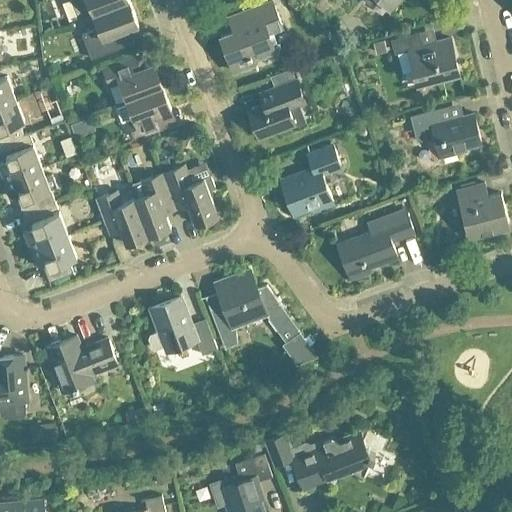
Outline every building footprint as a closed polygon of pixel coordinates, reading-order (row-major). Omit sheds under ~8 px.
[(130,1),(129,0),(70,0),(78,21),(94,15),(130,1)] [(134,43),(128,29),(139,25),(130,1),(94,15),(99,28),(82,34),(91,59),(119,48),(134,43)] [(275,50),(269,32),(282,27),(272,1),(227,18),(232,32),(220,37),(234,72),(255,64),(253,58),(275,50)] [(459,73),(450,38),(422,45),(419,32),(391,39),(395,54),(409,50),(418,84),(459,73)] [(374,42),(377,53),(388,50),(385,39),(374,42)] [(163,87),(154,65),(134,72),(129,59),(103,69),(109,85),(119,82),(127,101),(163,87)] [(0,104),(16,99),(7,76),(0,78),(0,104)] [(289,109),(305,103),(296,79),(258,93),(263,105),(248,110),(259,138),(295,124),(289,109)] [(156,115),(171,109),(163,87),(127,101),(134,120),(129,122),(135,138),(161,128),(156,115)] [(0,143),(24,135),(20,124),(25,122),(16,99),(0,104),(0,143)] [(481,143),(474,113),(442,122),(438,108),(410,116),(417,141),(434,137),(440,157),(466,150),(466,147),(481,143)] [(36,145),(63,135),(60,125),(33,135),(36,145)] [(42,167),(33,144),(29,133),(24,135),(0,143),(0,153),(3,162),(0,162),(0,169),(4,181),(42,167)] [(334,204),(323,174),(342,167),(333,145),(308,154),(313,168),(281,180),(295,219),(334,204)] [(173,169),(169,157),(159,161),(163,173),(173,169)] [(218,216),(209,190),(216,188),(211,175),(192,183),(185,165),(173,169),(163,173),(177,209),(188,204),(195,224),(218,216)] [(23,213),(47,203),(43,193),(57,187),(52,175),(46,178),(42,167),(4,181),(11,198),(16,196),(23,213)] [(177,209),(163,173),(129,186),(134,198),(148,236),(171,227),(166,214),(177,209)] [(510,227),(501,193),(488,196),(484,183),(456,190),(469,238),(510,227)] [(148,236),(134,198),(122,203),(117,190),(96,198),(105,222),(110,235),(121,231),(126,244),(148,236)] [(51,215),(47,203),(23,213),(29,230),(24,232),(30,249),(68,235),(59,212),(51,215)] [(397,257),(392,241),(414,233),(405,209),(365,224),(369,233),(337,244),(350,279),(370,272),(368,268),(397,257)] [(69,261),(77,258),(68,235),(30,249),(37,267),(42,264),(49,281),(73,272),(69,261)] [(105,253),(103,259),(105,265),(116,261),(112,251),(105,253)] [(300,332),(267,285),(257,288),(250,270),(216,283),(222,301),(209,306),(225,348),(237,343),(235,322),(264,312),(286,342),(300,332)] [(217,349),(207,323),(193,329),(180,296),(155,306),(152,312),(159,331),(149,335),(148,338),(152,348),(156,349),(165,346),(167,351),(197,340),(202,354),(217,349)] [(91,374),(118,364),(108,338),(81,348),(77,336),(45,348),(62,393),(93,381),(91,374)] [(0,416),(5,418),(22,416),(26,413),(25,403),(31,403),(25,353),(0,355),(0,416)] [(145,407),(135,410),(138,421),(139,423),(149,420),(148,419),(145,407)] [(55,423),(40,424),(42,439),(42,442),(57,441),(56,436),(55,423)] [(364,476),(371,460),(373,460),(375,455),(370,452),(368,448),(365,446),(359,431),(337,440),(331,438),(292,453),(285,432),(264,440),(274,465),(293,457),(305,488),(327,480),(335,484),(340,472),(348,469),(364,476)] [(258,443),(246,447),(249,455),(261,451),(258,443)] [(236,474),(210,483),(218,506),(226,503),(228,511),(264,511),(258,492),(261,491),(258,481),(272,476),(264,453),(235,463),(241,480),(238,481),(236,474)] [(169,470),(155,472),(158,487),(172,485),(169,470)] [(165,511),(162,495),(144,499),(147,510),(135,511),(165,511)] [(450,496),(440,500),(443,507),(452,504),(450,496)] [(44,511),(43,499),(0,503),(0,511),(44,511)]
